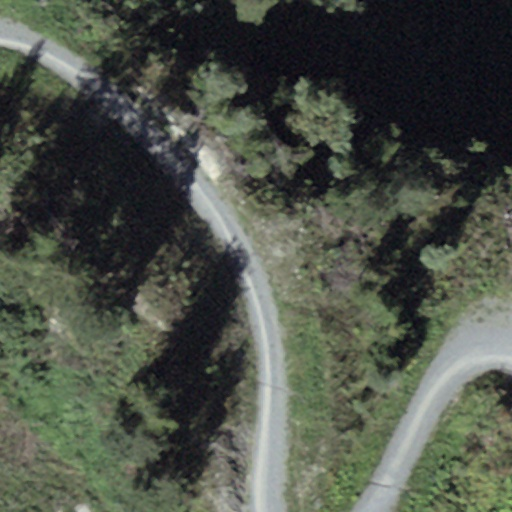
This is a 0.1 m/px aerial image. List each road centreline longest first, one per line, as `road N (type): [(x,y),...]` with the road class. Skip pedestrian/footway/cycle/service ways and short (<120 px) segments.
road 1 (track): [(0,27),(59,54),(142,115),(207,188),(246,251),(266,313),(267,511)]
road 2 (track): [(379,511),(442,378),(464,349),(498,341),(511,347)]
